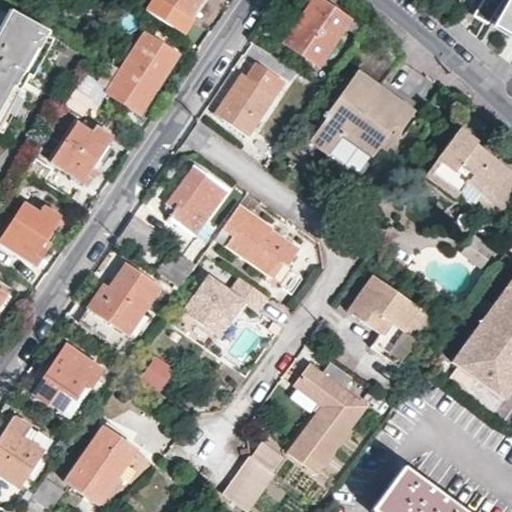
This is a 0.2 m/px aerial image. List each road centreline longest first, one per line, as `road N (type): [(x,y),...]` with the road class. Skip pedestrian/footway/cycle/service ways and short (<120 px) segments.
road 1 (residential): [(0,372),(255,0)]
road 2 (residential): [(511,114),(382,0)]
